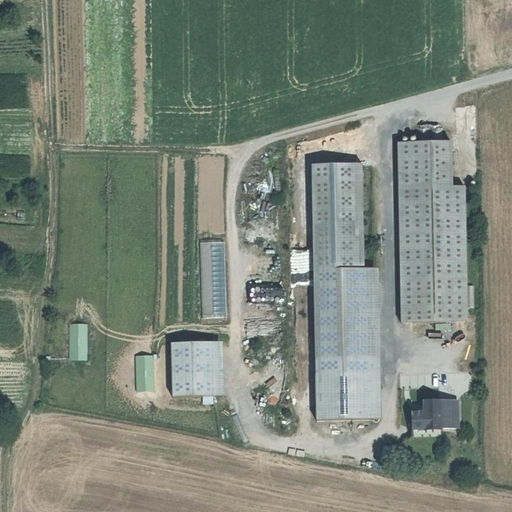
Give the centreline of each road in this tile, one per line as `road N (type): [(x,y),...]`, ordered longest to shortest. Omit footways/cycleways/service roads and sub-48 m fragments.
road 1 (track): [(511,495),(240,438),(232,408),(229,152),(52,147)]
road 2 (track): [(47,0),(52,265),(33,398),(3,463),(6,511)]
road 3 (unknown): [(373,422),(390,404),(394,367),(381,113)]
road 4 (track): [(229,152),(511,75)]
